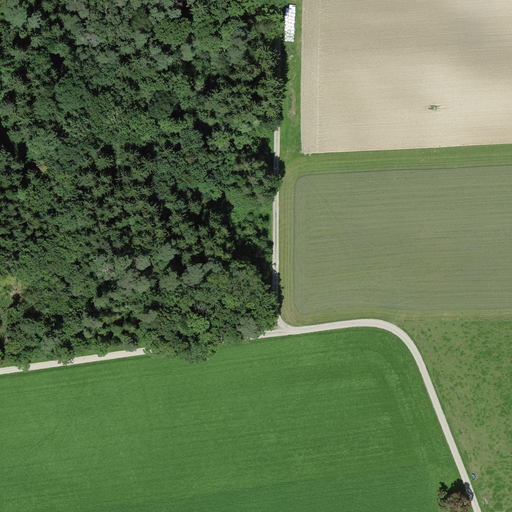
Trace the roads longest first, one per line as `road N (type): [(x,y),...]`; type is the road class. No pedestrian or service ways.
road 1 (track): [(0,373),(364,325),(391,328),(416,350),(482,511)]
road 2 (track): [(277,0),(270,337)]
